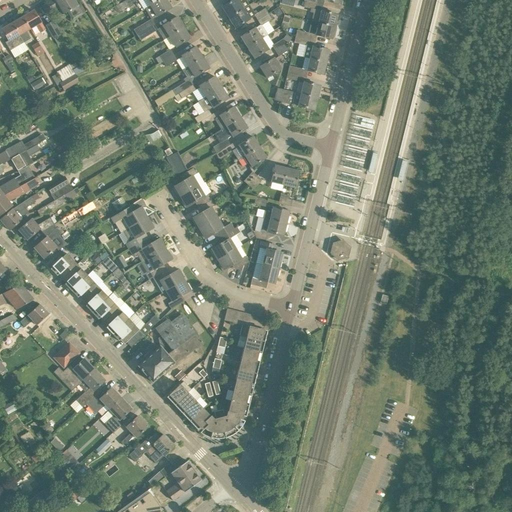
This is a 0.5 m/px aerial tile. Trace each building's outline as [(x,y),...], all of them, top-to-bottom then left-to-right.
[(46,15),(57,8),(62,15),(67,12),(72,20),(82,14),(77,6),(73,0),(53,0),(41,7),(46,15)] [(166,0),(161,0),(150,7),(156,17),(171,8),(166,0)] [(229,19),(243,10),(237,0),(233,0),(222,8),(229,19)] [(312,23),(334,28),(338,16),(322,12),(323,6),(304,2),(303,7),(309,9),(311,9),(310,13),(313,14),(311,22),(312,23)] [(264,9),(254,16),(257,22),(268,15),(264,9)] [(235,29),(250,20),(243,10),(229,19),(235,29)] [(45,31),(34,12),(23,18),(30,30),(34,36),(40,32),(41,34),(45,31)] [(268,15),(257,22),(260,26),(261,26),(271,20),(268,15)] [(30,30),(23,18),(13,24),(24,43),(25,45),(32,41),(27,32),(30,30)] [(169,38),(183,28),(177,18),(162,27),(169,38)] [(136,35),(154,25),(151,20),(133,30),(136,35)] [(53,22),(45,26),(53,40),(61,35),(53,22)] [(317,36),(332,40),(334,28),(312,23),(309,34),(297,31),(295,38),(315,42),(317,36)] [(2,30),(8,41),(5,43),(10,52),(17,47),(21,54),(28,50),(24,43),(13,24),(2,30)] [(147,37),(158,30),(154,25),(136,35),(140,41),(147,37)] [(261,26),(260,26),(240,38),(247,49),(262,39),(267,36),(261,26)] [(169,38),(175,48),(190,39),(183,28),(169,38)] [(291,39),(286,35),(284,38),(283,39),(288,44),(291,39)] [(309,60),(326,64),(329,51),(314,47),(315,42),(295,38),(294,43),(308,46),(304,58),(309,60)] [(262,39),(247,49),(254,59),(269,50),(262,39)] [(282,40),(271,46),(275,52),(286,45),(282,40)] [(44,53),(38,43),(38,42),(31,46),(38,57),(44,53)] [(278,57),(289,50),(286,45),(275,52),(278,57)] [(195,47),(181,57),(187,67),(202,58),(195,47)] [(170,50),(159,57),(163,62),(173,56),(170,50)] [(13,61),(9,55),(2,59),(5,65),(13,61)] [(173,56),(163,62),(167,67),(177,61),(173,56)] [(202,58),(187,67),(183,70),(186,76),(189,80),(189,81),(194,78),(209,69),(202,58)] [(281,70),(274,59),(260,68),(266,79),(281,70)] [(309,60),(306,71),(309,72),(323,75),(326,64),(309,60)] [(81,66),(72,71),(75,76),(84,71),(81,66)] [(290,66),(288,73),(300,76),(302,69),(290,66)] [(58,77),(62,83),(75,76),(72,71),(71,69),(58,77)] [(300,76),(288,73),(287,79),(299,82),(300,76)] [(25,77),(29,83),(35,80),(31,74),(25,77)] [(56,85),(59,84),(61,83),(58,77),(56,74),(51,77),(56,85)] [(75,76),(62,83),(60,84),(63,91),(79,81),(75,76)] [(215,77),(199,87),(205,98),(221,87),(215,77)] [(42,78),(31,85),(34,91),(45,84),(42,78)] [(189,80),(172,91),(175,96),(179,94),(192,85),(189,81),(189,80)] [(320,87),(306,83),(303,82),(300,95),(317,99),(320,87)] [(195,91),(192,85),(179,94),(182,99),(195,91)] [(211,115),(208,111),(228,98),(221,87),(205,98),(198,102),(205,112),(199,116),(195,118),(198,123),(201,122),(211,115)] [(157,106),(173,95),(170,90),(154,101),(157,106)] [(292,101),(291,105),(314,111),(317,99),(300,95),(283,91),(281,103),(286,104),(287,100),(292,101)] [(233,107),(221,115),(219,116),(225,127),(240,118),(233,107)] [(211,115),(201,122),(204,127),(215,121),(211,115)] [(230,134),(232,138),(247,128),(240,118),(225,127),(220,130),(224,137),(230,134)] [(145,135),(149,143),(162,136),(158,130),(152,133),(145,135)] [(0,165),(1,165),(11,159),(37,145),(51,137),(48,131),(23,145),(21,142),(5,151),(6,152),(0,155),(0,165)] [(239,160),(259,148),(252,137),(233,149),(234,151),(239,160)] [(230,145),(227,140),(213,148),(216,154),(230,145)] [(18,172),(27,166),(32,164),(28,157),(40,151),(37,145),(11,159),(14,165),(18,172)] [(230,145),(216,154),(219,160),(234,151),(233,149),(230,145)] [(248,164),(251,168),(266,158),(259,148),(239,160),(244,167),(248,164)] [(61,162),(69,157),(66,152),(57,157),(61,163),(61,162)] [(378,154),(373,153),(369,171),(374,172),(378,154)] [(175,176),(181,173),(174,161),(176,161),(172,154),(159,162),(163,168),(168,165),(175,176)] [(407,162),(403,161),(399,179),(403,180),(407,162)] [(34,178),(27,166),(18,172),(21,177),(0,188),(0,198),(4,195),(19,187),(34,178)] [(271,183),(283,186),(287,169),(275,166),(271,183)] [(192,168),(181,175),(184,180),(172,188),(176,195),(178,194),(180,197),(204,183),(198,173),(196,174),(192,168)] [(287,169),(283,186),(295,189),(299,172),(287,169)] [(252,172),(245,181),(250,185),(257,177),(252,172)] [(215,192),(228,186),(222,174),(209,180),(215,192)] [(63,196),(73,190),(65,177),(47,187),(55,201),(63,196)] [(250,185),(254,189),(262,181),(257,177),(250,185)] [(359,178),(350,177),(349,187),(358,187),(359,178)] [(0,198),(0,216),(13,206),(9,202),(24,194),(23,193),(38,184),(34,178),(19,187),(4,195),(0,198)] [(92,182),(78,190),(81,195),(90,190),(95,187),(92,182)] [(197,201),(200,207),(211,200),(208,194),(211,192),(205,183),(204,183),(180,197),(182,201),(180,202),(184,209),(197,201)] [(24,210),(34,203),(33,202),(39,198),(36,194),(19,205),(18,205),(12,209),(0,220),(9,231),(28,214),(24,210)] [(89,204),(95,200),(91,194),(83,198),(87,205),(89,204)] [(66,201),(63,196),(55,201),(46,206),(49,211),(66,201)] [(255,198),(255,199),(254,204),(266,208),(268,201),(255,198)] [(292,201),(280,198),(278,204),(291,207),(292,201)] [(211,200),(200,207),(203,212),(191,219),(195,226),(196,225),(199,229),(218,218),(211,207),(214,205),(211,200)] [(61,221),(65,227),(93,210),(89,204),(87,205),(61,221)] [(129,214),(125,209),(114,216),(118,221),(122,219),(129,229),(146,219),(143,215),(145,214),(141,207),(129,214)] [(289,212),(272,208),(271,213),(265,212),(263,219),(286,224),(289,212)] [(37,226),(31,219),(18,231),(27,241),(40,230),(42,232),(54,225),(50,218),(37,226)] [(215,232),(219,238),(230,231),(226,226),(223,227),(218,218),(199,229),(201,232),(199,233),(203,240),(215,232)] [(144,241),(141,235),(154,228),(150,221),(148,222),(146,219),(129,229),(123,232),(129,242),(125,245),(128,250),(144,241)] [(266,241),(267,233),(283,236),(286,224),(263,219),(260,233),(252,232),(256,239),(266,241)] [(42,232),(46,238),(34,248),(44,260),(56,249),(58,251),(67,245),(59,236),(62,234),(54,225),(42,232)] [(236,228),(230,231),(219,238),(222,243),(209,251),(213,257),(215,256),(217,260),(235,250),(242,245),(236,235),(239,233),(236,228)] [(105,234),(98,238),(102,245),(109,241),(105,234)] [(147,246),(144,241),(128,250),(133,258),(137,256),(142,264),(147,260),(164,250),(162,246),(164,245),(160,238),(147,246)] [(330,253),(338,260),(348,257),(350,247),(342,240),(332,243),(330,253)] [(267,250),(263,265),(280,270),(281,262),(279,262),(281,253),(272,251),(273,245),(261,242),(259,248),(267,250)] [(152,279),(163,272),(160,266),(172,259),(168,252),(166,253),(164,250),(147,260),(153,270),(149,273),(152,279)] [(241,260),(235,250),(217,260),(219,263),(218,265),(222,271),(234,264),(237,269),(248,263),(245,257),(241,260)] [(56,273),(62,279),(77,265),(66,254),(50,269),(55,274),(56,273)] [(107,257),(103,261),(107,266),(112,262),(107,257)] [(77,265),(62,279),(68,285),(66,287),(71,291),(87,276),(77,265)] [(278,277),(280,270),(263,265),(259,281),(252,279),(250,285),(263,288),(264,282),(274,285),(276,276),(278,277)] [(117,268),(114,271),(119,277),(123,274),(117,268)] [(166,277),(163,272),(152,279),(161,294),(166,291),(183,281),(181,278),(183,276),(179,270),(166,277)] [(87,276),(71,291),(75,296),(77,295),(83,301),(98,287),(87,276)] [(167,304),(171,310),(182,303),(178,298),(191,290),(187,284),(185,285),(183,281),(166,291),(172,302),(167,304)] [(33,300),(20,285),(0,294),(0,306),(8,302),(16,310),(33,300)] [(98,287),(83,301),(89,307),(87,308),(92,313),(108,298),(98,287)] [(97,317),(103,323),(118,309),(108,298),(92,313),(96,318),(97,317)] [(32,321),(36,326),(41,331),(53,320),(39,305),(20,323),(24,328),(32,321)] [(112,335),(129,319),(118,309),(103,323),(109,329),(108,330),(112,335)] [(224,321),(230,322),(233,310),(227,309),(224,321)] [(233,310),(230,322),(236,324),(239,312),(233,310)] [(202,343),(180,312),(168,321),(168,320),(167,321),(175,331),(163,340),(172,351),(168,355),(174,363),(202,343)] [(245,314),(239,312),(236,324),(242,325),(245,314)] [(251,315),(245,314),(242,325),(248,327),(251,315)] [(254,328),(257,317),(251,315),(248,327),(254,328)] [(254,328),(263,330),(265,323),(266,319),(257,317),(254,328)] [(124,345),(127,342),(139,330),(129,319),(112,335),(117,340),(118,338),(124,345)] [(145,325),(139,330),(144,336),(156,324),(151,319),(145,325)] [(143,356),(146,359),(138,367),(145,375),(155,366),(154,366),(167,355),(168,355),(172,351),(163,340),(175,331),(167,321),(155,330),(161,337),(158,340),(160,347),(152,354),(149,351),(143,356)] [(239,336),(265,342),(267,331),(263,330),(254,328),(248,327),(242,325),(239,336)] [(68,335),(64,331),(59,336),(63,340),(68,335)] [(243,350),(260,354),(261,354),(265,342),(239,336),(236,348),(243,350)] [(64,368),(78,354),(69,344),(54,358),(64,368)] [(261,354),(260,354),(243,350),(240,361),(259,365),(261,354)] [(174,363),(168,355),(167,355),(154,366),(155,366),(145,375),(152,383),(174,363)] [(94,370),(84,359),(73,369),(70,366),(63,372),(58,368),(53,373),(71,391),(78,385),(94,370)] [(238,371),(254,375),(256,376),(259,365),(240,361),(238,371)] [(105,381),(94,370),(78,385),(85,392),(76,401),(82,408),(86,405),(94,397),(97,394),(94,391),(105,381)] [(202,370),(198,373),(203,379),(207,375),(202,370)] [(185,375),(181,371),(175,377),(178,381),(185,375)] [(235,382),(252,386),(254,386),(256,376),(254,375),(238,371),(235,382)] [(183,382),(174,391),(166,398),(174,406),(187,393),(191,390),(183,382)] [(233,393),(249,397),(251,397),(253,389),(254,386),(252,386),(235,382),(233,393)] [(111,389),(98,401),(94,397),(86,405),(94,414),(104,406),(108,410),(121,399),(111,389)] [(187,393),(174,406),(181,414),(195,401),(187,393)] [(251,397),(249,397),(233,393),(230,403),(248,408),(251,397)] [(131,409),(121,399),(108,410),(104,415),(109,420),(104,424),(108,428),(102,434),(107,439),(121,426),(117,422),(118,421),(119,421),(131,409)] [(6,413),(7,413),(17,407),(14,401),(3,407),(6,413)] [(195,401),(181,414),(189,422),(203,409),(195,401)] [(227,413),(242,417),(246,418),(248,408),(230,403),(228,412),(227,412),(227,413)] [(203,409),(189,422),(197,430),(200,428),(211,417),(210,416),(210,417),(203,409)] [(222,439),(225,439),(228,438),(230,437),(232,436),(234,434),(236,433),(238,431),(240,429),(242,427),(244,424),(245,421),(241,421),(242,417),(227,413),(226,417),(224,417),(220,418),(215,419),(214,420),(211,417),(200,428),(202,431),(200,433),(202,435),(204,436),(206,437),(208,438),(210,439),(213,439),(215,439),(218,440),(220,440),(222,439)] [(148,427),(138,417),(125,428),(130,433),(121,442),(125,447),(135,438),(135,439),(148,427)] [(41,427),(46,435),(53,431),(48,423),(41,427)] [(146,453),(149,456),(156,463),(165,455),(166,456),(168,453),(168,452),(174,446),(163,435),(159,438),(155,434),(130,457),(135,462),(146,453)] [(104,451),(111,445),(107,440),(100,447),(96,450),(100,455),(104,451)] [(59,443),(54,447),(58,451),(63,447),(59,443)] [(129,455),(133,451),(134,450),(131,447),(130,448),(126,452),(129,455)] [(74,458),(64,466),(69,472),(79,464),(74,458)] [(165,478),(170,473),(176,469),(170,462),(160,471),(165,478)] [(172,501),(184,493),(201,481),(187,462),(176,469),(170,473),(177,483),(174,485),(176,487),(167,494),(172,501)] [(87,473),(84,469),(78,474),(81,478),(87,473)] [(154,477),(158,482),(165,478),(160,471),(154,477)] [(91,487),(89,489),(77,498),(82,504),(96,493),(91,487)] [(37,495),(38,496),(43,503),(43,504),(51,498),(44,490),(37,495)] [(150,494),(125,511),(159,511),(162,510),(150,494)]
